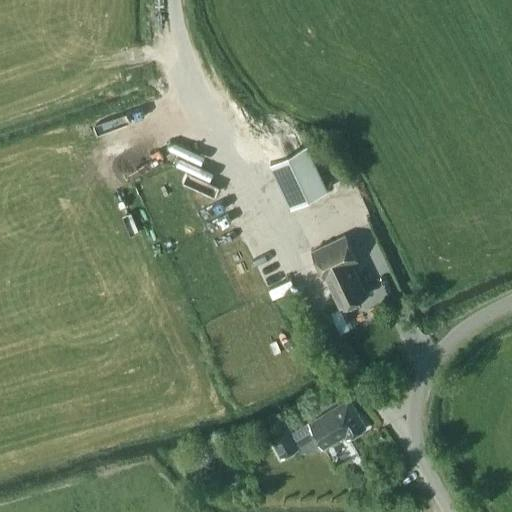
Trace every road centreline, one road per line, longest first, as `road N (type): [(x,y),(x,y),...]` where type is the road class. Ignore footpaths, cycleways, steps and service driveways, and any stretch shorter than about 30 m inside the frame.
road 1 (unclassified): [(412,433),(354,372),(325,324),(187,60),(174,0)]
road 2 (unclassified): [(412,433),(418,386),(433,360),(471,321),(511,300)]
